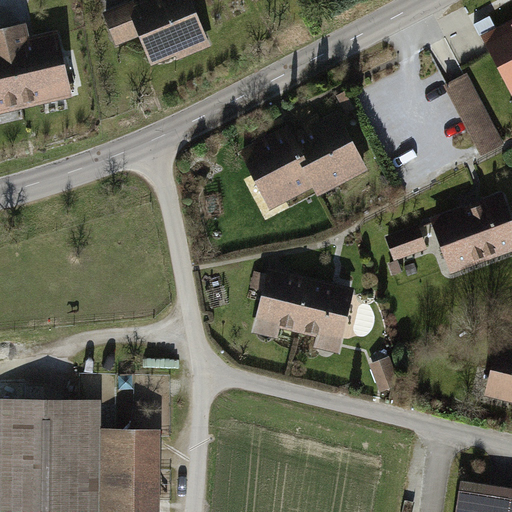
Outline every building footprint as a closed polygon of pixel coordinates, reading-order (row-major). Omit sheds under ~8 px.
[(190,0),(156,0),(128,12),(147,59),(205,36),(190,0)] [(511,20),(482,36),(511,91),(511,20)] [(0,43),(0,117),(65,100),(47,31),(0,43)] [(473,80),(450,90),(473,146),(496,137),(473,80)] [(292,124),(246,147),(276,207),(316,187),(320,196),(368,172),(338,113),(296,134),(292,124)] [(511,217),(503,193),(434,219),(454,271),(511,249),(511,217)] [(397,262),(431,249),(421,224),(388,237),(397,262)] [(354,289),(272,269),(260,320),(342,340),(354,289)] [(511,345),(500,342),(486,393),(511,400),(511,345)] [(392,360),(374,364),(380,392),(399,388),(392,360)] [(95,511),(97,403),(0,401),(0,511),(95,511)] [(155,511),(155,432),(104,432),(104,511),(155,511)] [(511,511),(511,491),(457,483),(453,511),(511,511)]
